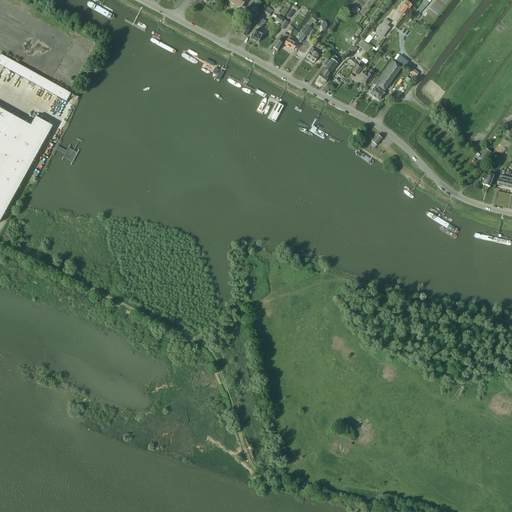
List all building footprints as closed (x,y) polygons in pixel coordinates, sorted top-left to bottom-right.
[(407,1),(398,12),(402,15),(407,8),(408,9),(409,9),(412,5),(410,4),(411,4),(407,1)] [(271,9),(267,6),(262,13),(269,17),(273,11),(271,10),(271,9)] [(284,19),(278,15),(274,20),(281,24),(284,19)] [(387,26),(389,23),(385,20),(375,33),(378,36),(378,35),(381,37),(389,27),(387,26)] [(284,21),(281,24),(279,27),(283,30),(287,23),(285,22),(284,21)] [(247,22),(242,32),(241,34),(245,36),(251,25),(247,22)] [(306,36),(312,28),(306,24),(301,33),(306,36)] [(254,31),(250,39),(258,43),(262,35),(254,31)] [(369,35),(364,41),(368,44),(372,38),(369,35)] [(287,39),(284,45),(293,50),(297,44),(292,42),(293,39),(289,37),(288,39),(287,39)] [(275,43),(272,48),(277,51),(278,49),(282,44),(283,41),(279,38),(277,41),(275,43)] [(307,39),(305,38),(302,42),(303,43),(299,50),(304,53),(310,45),(305,41),(307,39)] [(359,46),(367,53),(371,48),(363,42),(359,46)] [(318,55),(319,53),(317,51),(315,53),(314,52),(314,51),(314,50),(314,49),(312,47),(310,49),(309,51),(310,52),(307,58),(313,63),(319,55),(318,55)] [(0,55),(0,65),(58,98),(66,102),(71,93),(63,89),(1,54),(0,55)] [(363,68),(368,60),(363,57),(358,65),(363,68)] [(357,62),(351,58),(348,62),(354,66),(357,62)] [(331,60),(324,69),(330,73),(337,64),(331,60)] [(375,83),(374,84),(384,92),(401,68),(390,60),(374,82),(375,83)] [(357,75),(361,69),(357,65),(352,72),(357,75)] [(46,93),(0,67),(0,76),(43,100),(46,93)] [(324,69),(321,74),(326,78),(330,73),(324,69)] [(367,86),(373,77),(368,73),(367,74),(363,71),(359,77),(363,79),(361,82),(367,86)] [(317,79),(324,84),(328,79),(326,78),(321,74),(317,79)] [(374,87),(369,94),(378,101),(384,94),(383,93),(378,90),(378,89),(377,89),(376,88),(375,88),(375,87),(374,87)] [(0,221),(53,127),(35,117),(30,126),(0,108),(0,221)] [(376,146),(379,142),(382,139),(377,135),(371,142),(376,146)] [(485,162),(491,153),(486,149),(480,158),(485,162)] [(485,186),(486,187),(486,188),(487,188),(487,189),(488,189),(488,188),(489,188),(490,188),(490,187),(494,176),(490,174),(489,176),(485,175),(482,184),(486,185),(485,186)]
